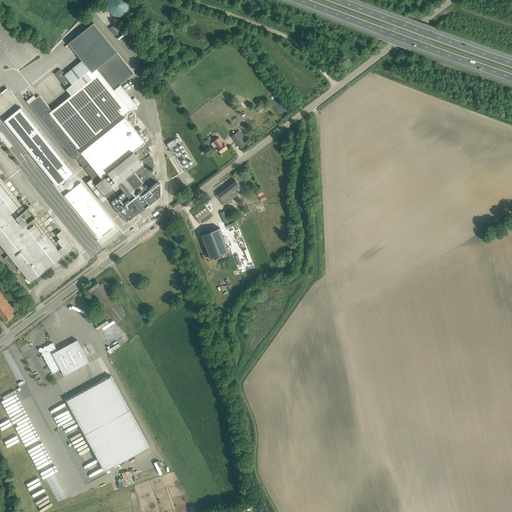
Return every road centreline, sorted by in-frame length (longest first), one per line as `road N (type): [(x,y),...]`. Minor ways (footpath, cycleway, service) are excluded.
road 1 (tertiary): [(0,342),(453,0)]
road 2 (motorway): [(296,0),(511,77)]
road 3 (motorway): [(511,63),(334,0)]
road 4 (track): [(186,0),(290,39),(337,86)]
road 5 (track): [(313,106),(323,266)]
